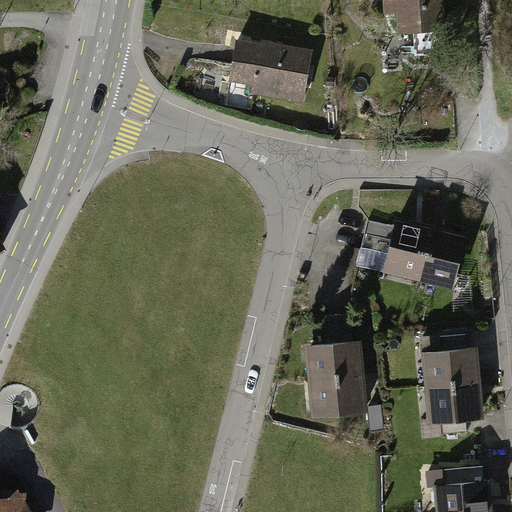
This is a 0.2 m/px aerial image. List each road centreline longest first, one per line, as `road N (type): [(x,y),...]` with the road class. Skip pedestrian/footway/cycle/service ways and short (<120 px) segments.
road 1 (residential): [(299,160),(216,511)]
road 2 (residential): [(299,160),(479,167),(494,172),(511,227)]
road 3 (secondary): [(89,99),(0,320)]
road 4 (residential): [(89,99),(299,160)]
